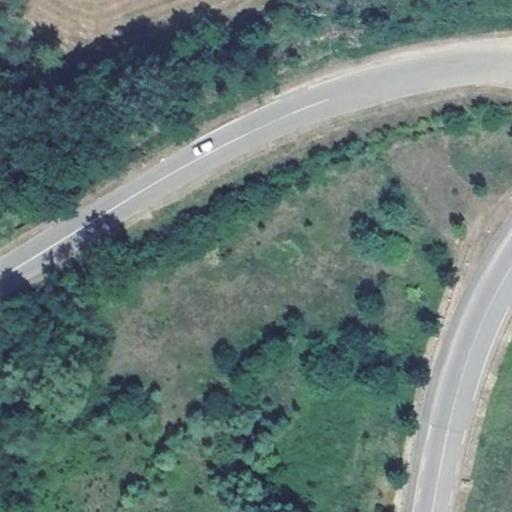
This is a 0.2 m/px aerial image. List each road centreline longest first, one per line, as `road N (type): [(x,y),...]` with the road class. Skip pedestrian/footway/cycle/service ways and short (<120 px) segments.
road 1 (tertiary): [(511,63),(432,67),(296,108),(211,149),(0,277)]
road 2 (tertiary): [(511,257),(462,366),(431,511)]
